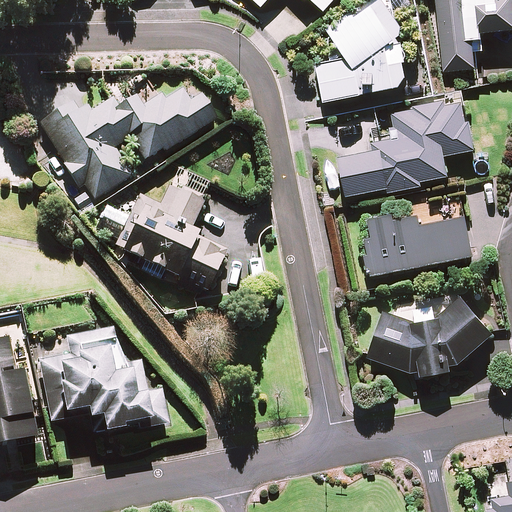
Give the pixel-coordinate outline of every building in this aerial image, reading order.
[(255,0),(264,8),(270,0),(308,0),(324,14),(337,0),(255,0)] [(326,103),(402,90),(410,79),(407,64),(410,64),(405,34),(411,30),(388,0),(366,0),(327,29),(341,49),(329,51),(332,64),(320,66),(326,103)] [(511,0),(436,0),(445,73),(478,69),(476,52),(485,51),(483,34),(511,31),(511,0)] [(164,105),(159,97),(144,107),(139,99),(120,111),(114,102),(91,116),(82,102),(41,126),(90,206),(132,180),(114,151),(133,139),(149,164),(218,122),(196,86),(164,105)] [(445,107),(445,103),(393,112),(398,140),(373,144),(375,152),(340,159),(347,197),(392,189),(393,192),(423,187),(422,183),(451,177),(447,157),(477,151),(471,123),(468,124),(464,104),(445,107)] [(206,204),(172,187),(162,209),(142,199),(117,250),(147,265),(143,273),(161,282),(165,274),(210,295),(229,255),(190,237),(206,204)] [(127,219),(112,211),(101,233),(116,240),(127,219)] [(475,257),(468,218),(422,226),(420,211),(370,220),(372,231),(363,233),(371,277),(475,257)] [(439,308),(413,312),(415,321),(384,311),(369,360),(423,377),(449,373),(497,336),(466,297),(441,316),(439,308)] [(125,366),(116,325),(35,342),(52,424),(71,420),(70,416),(91,411),(96,435),(157,422),(158,429),(171,426),(161,382),(148,384),(143,363),(125,366)] [(18,375),(10,340),(0,342),(0,449),(40,441),(26,374),(18,375)] [(500,511),(511,511),(511,482),(510,482),(511,493),(511,497),(498,500),(500,511)]
